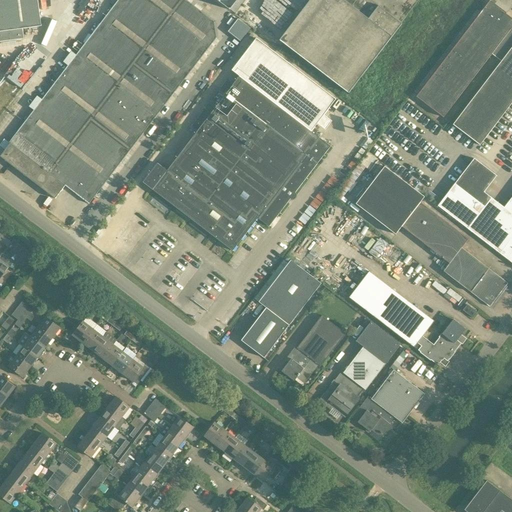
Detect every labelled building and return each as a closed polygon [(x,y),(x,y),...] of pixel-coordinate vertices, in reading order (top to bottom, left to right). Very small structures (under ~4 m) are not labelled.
[(117,0),(9,143),(10,144),(0,157),(55,199),(65,186),(89,204),(90,203),(89,203),(216,38),(213,21),(185,0),(117,0)] [(0,0),(0,44),(23,41),(21,31),(40,29),(36,0),(0,0)] [(216,0),(231,11),(238,0),(216,0)] [(418,0),(309,0),(279,40),(348,93),(418,0)] [(511,28),(511,26),(511,19),(488,2),(416,97),(443,117),(490,55),(511,28)] [(249,29),(237,19),(227,32),(239,41),(249,29)] [(511,46),(511,29),(511,28),(490,55),(500,62),(511,46)] [(511,46),(500,62),(452,125),(479,145),(511,102),(511,46)] [(167,171),(157,163),(143,182),(153,190),(232,251),(257,218),(269,227),(330,147),(239,77),(210,114),(205,110),(192,126),(198,131),(167,171)] [(437,206),(511,263),(511,196),(504,208),(484,192),(496,176),(474,159),(437,206)] [(395,234),(401,227),(420,202),(424,197),(384,167),(355,204),(395,234)] [(401,227),(449,264),(451,265),(463,249),(461,248),(468,239),(420,202),(401,227)] [(19,262),(28,251),(22,247),(14,258),(19,262)] [(463,249),(451,265),(449,264),(443,271),(489,307),(507,283),(463,249)] [(0,278),(9,267),(5,264),(9,259),(8,257),(3,253),(0,257),(0,278)] [(264,358),(289,325),(321,284),(290,260),(288,264),(283,260),(254,299),(266,308),(241,341),(264,358)] [(418,350),(437,366),(440,363),(444,366),(448,362),(447,361),(464,339),(460,336),(465,329),(453,319),(433,345),(422,337),(434,322),(369,272),(349,297),(414,347),(418,342),(422,345),(418,350)] [(19,305),(30,314),(34,309),(23,300),(19,305)] [(30,314),(19,305),(15,310),(26,319),(30,314)] [(472,318),(477,312),(467,305),(462,310),(472,318)] [(95,306),(92,310),(99,316),(102,312),(95,306)] [(19,328),(26,319),(15,310),(11,315),(18,320),(15,324),(19,328)] [(9,316),(5,321),(1,326),(6,330),(14,320),(9,316)] [(107,316),(104,319),(112,325),(115,322),(107,316)] [(320,367),(345,334),(321,316),(297,348),(295,346),(288,357),(291,359),(281,371),(294,381),(296,378),(304,383),(318,365),(320,367)] [(38,327),(52,338),(60,328),(46,317),(38,327)] [(349,407),(357,397),(364,389),(365,390),(400,344),(371,322),(370,322),(367,319),(363,324),(367,327),(356,341),(363,347),(343,373),(341,372),(335,380),(334,379),(331,383),(332,384),(319,401),(331,409),(332,407),(345,417),(351,409),(349,407)] [(83,343),(93,329),(83,322),(73,335),(83,343)] [(119,331),(122,327),(115,322),(112,325),(119,331)] [(31,335),(36,328),(33,325),(27,332),(31,335)] [(30,337),(45,348),(52,338),(38,327),(30,337)] [(16,332),(11,329),(7,334),(12,338),(16,332)] [(93,329),(83,343),(93,350),(103,337),(93,329)] [(127,331),(124,335),(132,340),(134,337),(127,331)] [(3,340),(8,344),(12,338),(7,334),(3,340)] [(23,346),(37,358),(45,348),(30,337),(23,346)] [(103,337),(93,350),(102,358),(113,344),(103,337)] [(139,346),(142,342),(134,337),(132,340),(139,346)] [(113,344),(102,358),(112,366),(123,352),(113,344)] [(16,356),(30,367),(37,358),(23,346),(16,356)] [(123,352),(112,366),(122,373),(133,359),(123,352)] [(30,367),(16,356),(8,366),(22,377),(30,367)] [(133,359),(122,373),(132,381),(136,376),(141,379),(149,369),(144,365),(143,367),(133,359)] [(394,369),(371,398),(394,417),(396,419),(402,423),(424,394),(394,369)] [(0,376),(0,391),(7,397),(15,387),(1,376),(0,376)] [(389,424),(394,417),(371,398),(368,395),(359,408),(365,413),(357,422),(370,432),(373,428),(386,438),(394,427),(389,424)] [(108,407),(122,417),(129,407),(116,397),(108,407)] [(151,404),(162,412),(166,407),(155,398),(151,404)] [(148,408),(158,417),(162,412),(151,404),(148,408)] [(122,417),(108,407),(100,417),(114,427),(122,417)] [(226,407),(223,411),(231,417),(234,413),(226,407)] [(158,417),(148,408),(144,413),(154,421),(158,417)] [(93,427),(107,437),(114,427),(100,417),(93,427)] [(172,427),(185,438),(193,428),(179,417),(172,427)] [(239,417),(236,420),(243,426),(246,422),(239,417)] [(144,423),(141,420),(135,428),(138,430),(144,423)] [(251,432),(254,428),(246,422),(243,426),(251,432)] [(214,444),(225,430),(215,423),(204,436),(214,444)] [(107,437),(93,427),(85,436),(99,447),(107,437)] [(149,429),(145,427),(140,434),(143,437),(149,429)] [(164,437),(178,448),(185,438),(172,427),(164,437)] [(129,435),(133,438),(138,430),(135,428),(129,435)] [(225,430),(214,444),(224,451),(235,438),(236,436),(235,434),(233,437),(225,430)] [(259,432),(256,436),(263,441),(266,437),(259,432)] [(56,444),(42,433),(35,443),(48,454),(56,444)] [(134,441),(137,444),(143,437),(140,434),(134,441)] [(99,447),(85,436),(78,447),(91,457),(99,447)] [(178,448),(164,437),(157,447),(167,455),(170,457),(178,448)] [(271,447),(273,443),(266,437),(263,441),(271,447)] [(234,459),(244,445),(235,438),(224,451),(234,459)] [(129,443),(126,440),(120,447),(123,450),(129,443)] [(31,456),(37,461),(41,464),(48,454),(35,443),(27,453),(31,456)] [(244,445),(234,459),(244,466),(251,457),(254,453),(244,445)] [(134,449),(130,446),(125,454),(128,456),(134,449)] [(114,455),(118,457),(123,450),(120,447),(114,455)] [(170,457),(167,455),(157,447),(149,457),(163,467),(170,457)] [(41,464),(37,461),(31,456),(27,453),(20,463),(33,474),(41,464)] [(80,462),(69,453),(65,458),(76,467),(80,462)] [(254,453),(251,457),(244,466),(254,474),(264,460),(254,453)] [(119,461),(123,464),(128,456),(125,454),(119,461)] [(294,454),(291,458),(300,465),(303,461),(302,460),(294,454)] [(112,457),(107,465),(110,467),(116,460),(112,457)] [(163,467),(149,457),(142,467),(155,477),(163,467)] [(76,467),(65,458),(61,463),(72,472),(76,467)] [(264,460),(254,474),(264,481),(268,476),(273,480),(281,469),(276,465),(274,468),(264,460)] [(33,474),(20,463),(12,473),(25,483),(33,474)] [(58,468),(68,476),(72,472),(61,463),(58,468)] [(111,472),(102,465),(98,470),(107,477),(110,473),(111,472)] [(113,476),(119,469),(115,466),(111,472),(110,473),(113,476)] [(155,477),(142,467),(134,477),(148,487),(155,477)] [(54,473),(65,481),(68,476),(58,468),(54,473)] [(94,475),(103,482),(107,477),(98,470),(94,475)] [(4,483),(18,493),(25,483),(12,473),(4,483)] [(50,478),(61,486),(65,481),(54,473),(50,478)] [(115,478),(110,474),(106,478),(111,482),(115,478)] [(90,480),(99,487),(103,482),(94,475),(90,480)] [(148,487),(134,477),(127,486),(140,497),(148,487)] [(61,486),(50,478),(46,483),(57,491),(61,486)] [(86,485),(96,492),(99,487),(90,480),(86,485)] [(511,511),(511,500),(486,481),(464,510),(466,511),(511,511)] [(0,488),(0,495),(10,503),(18,493),(4,483),(0,488)] [(96,492),(86,485),(82,490),(92,497),(96,492)] [(140,497),(127,486),(119,496),(116,494),(108,504),(118,511),(119,511),(127,503),(133,507),(140,497)] [(92,497),(82,490),(79,495),(82,497),(88,502),(92,497)] [(54,508),(57,504),(63,498),(57,493),(49,504),(54,508)] [(88,502),(82,497),(75,507),(80,511),(88,502)] [(63,498),(57,504),(54,508),(59,511),(67,502),(67,501),(63,498)] [(239,508),(244,511),(258,511),(261,509),(247,498),(239,508)]
